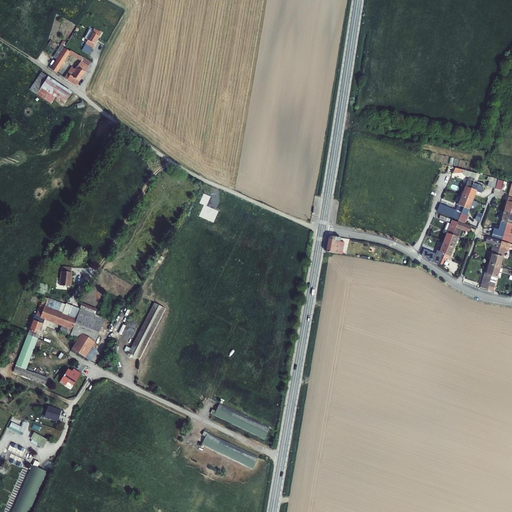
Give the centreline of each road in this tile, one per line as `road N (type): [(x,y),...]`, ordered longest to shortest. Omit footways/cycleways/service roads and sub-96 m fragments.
road 1 (secondary): [(281,458),(321,229)]
road 2 (secondary): [(321,229),(357,0)]
road 3 (unclassified): [(281,458),(86,362)]
road 4 (unclassified): [(170,161),(32,58)]
road 5 (unclassified): [(321,229),(170,161)]
road 6 (unclassified): [(82,276),(99,268),(156,171),(170,161)]
